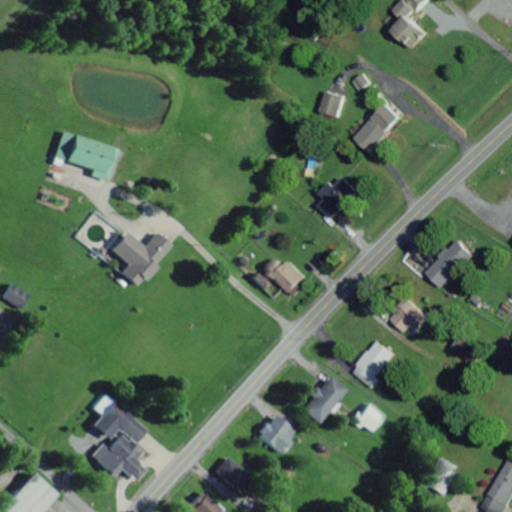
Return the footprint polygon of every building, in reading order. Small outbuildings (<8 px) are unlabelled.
[(413,52),(427,36),(411,21),(430,0),(404,0),(383,24),(413,52)] [(343,100),(327,94),(320,113),(336,119),(343,100)] [(368,154),(402,121),(387,106),(354,140),(368,154)] [(116,150),(59,134),(51,165),(107,180),(116,150)] [(319,196),(325,203),(319,208),(332,222),(360,198),(343,176),(319,196)] [(122,262),(126,265),(117,277),(138,291),(168,248),(151,236),(147,241),(140,236),(122,262)] [(442,291),(475,257),(459,242),(426,275),(442,291)] [(288,264),(282,270),(274,263),(264,273),(288,297),(305,280),(288,264)] [(1,301),(18,312),(28,299),(11,287),(1,301)] [(429,321),(409,301),(391,319),(411,339),(429,321)] [(487,353),(462,336),(452,350),(477,367),(487,353)] [(353,373),(371,389),(397,359),(380,343),(353,373)] [(314,426),(345,395),(329,379),(299,410),(314,426)] [(100,417),(130,448),(143,435),(112,404),(100,417)] [(352,427),(370,436),(381,416),(363,406),(352,427)] [(294,440),(278,419),(258,434),(274,455),(294,440)] [(135,485),(144,473),(133,465),(140,456),(118,438),(102,457),(110,463),(102,472),(113,480),(119,472),(135,485)] [(483,511),(484,511),(506,511),(511,501),(511,459),(483,511)] [(425,489),(439,497),(456,470),(441,461),(425,489)] [(235,495),(249,484),(236,465),(221,476),(235,495)] [(41,511),(54,498),(30,476),(0,509),(0,511),(41,511)] [(219,511),(198,494),(184,511),(219,511)]
